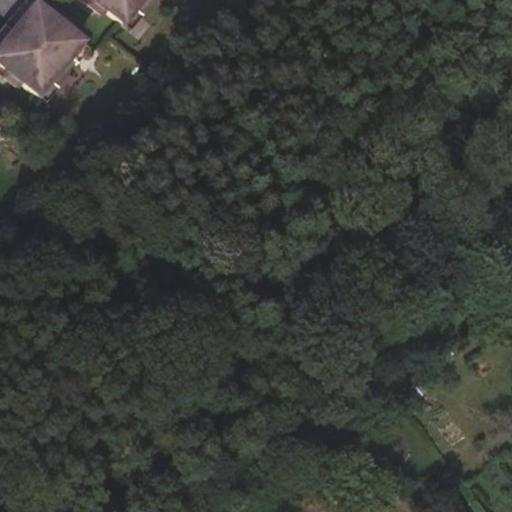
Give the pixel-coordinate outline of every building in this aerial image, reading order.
[(87,0),(123,28),(134,13),(140,18),(143,20),(158,0),(87,0)] [(0,51),(34,9),(25,2),(0,34),(0,51)] [(82,47),(34,9),(0,51),(0,70),(38,101),(50,86),(56,91),(58,93),(79,68),(76,66),(70,62),(82,47)] [(140,18),(134,13),(123,28),(128,32),(140,18)] [(87,51),(82,47),(70,62),(76,66),(87,51)] [(56,91),(50,86),(38,101),(44,106),(56,91)]
